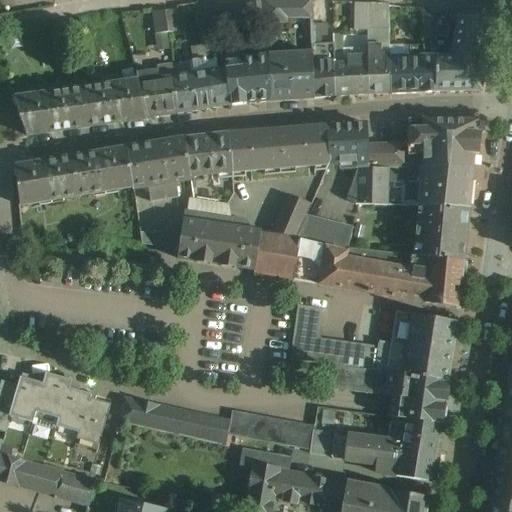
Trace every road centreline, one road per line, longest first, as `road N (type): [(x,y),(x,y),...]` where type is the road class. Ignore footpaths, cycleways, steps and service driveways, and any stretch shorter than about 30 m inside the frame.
road 1 (residential): [(511,97),(170,128),(0,155)]
road 2 (residential): [(271,282),(487,309)]
road 3 (residential): [(0,23),(147,0)]
road 4 (residential): [(255,392),(387,414)]
